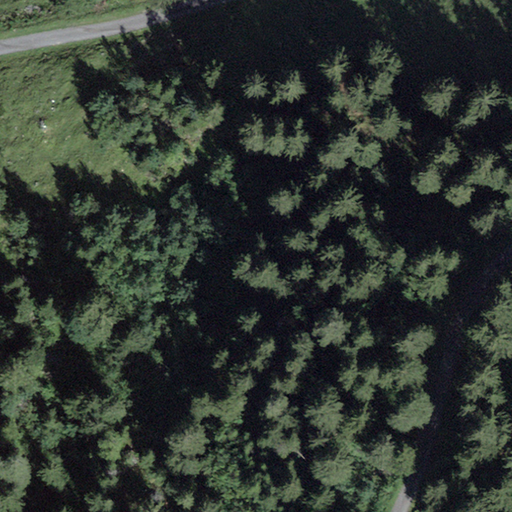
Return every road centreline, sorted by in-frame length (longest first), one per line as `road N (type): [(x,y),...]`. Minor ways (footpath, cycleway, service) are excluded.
road 1 (track): [(395,511),(408,450),(470,301),(511,258)]
road 2 (track): [(223,0),(0,51)]
